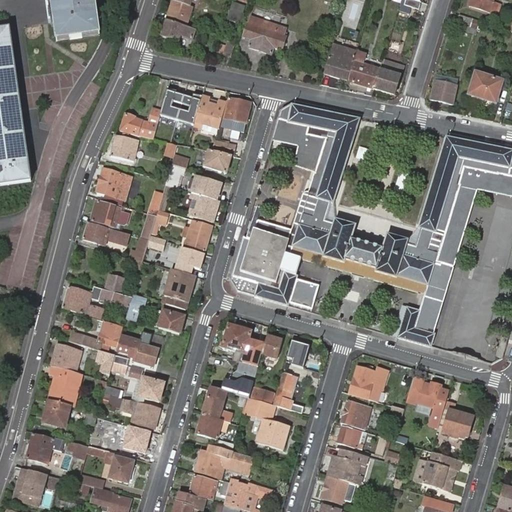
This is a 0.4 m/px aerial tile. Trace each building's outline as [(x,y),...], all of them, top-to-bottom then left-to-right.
[(54,24),(51,0),(45,0),(49,25),(54,24)] [(100,37),(95,0),(51,0),(54,24),(57,42),(100,37)] [(191,0),(172,0),(168,15),(175,17),(172,24),(186,29),(192,9),(189,8),(191,0)] [(419,11),(421,4),(420,3),(409,0),(406,0),(404,7),(419,11)] [(470,0),(468,7),(489,13),(493,0),(470,0)] [(241,25),(244,14),(242,13),(244,7),(232,3),(226,21),(241,25)] [(175,17),(168,15),(165,22),(172,24),(175,17)] [(456,25),(477,32),(480,23),(459,16),(456,25)] [(273,48),(280,51),(285,37),(283,36),(285,28),(251,18),(248,26),(247,26),(243,39),(250,41),(248,48),(271,55),(273,48)] [(172,24),(165,22),(160,38),(178,43),(180,38),(191,41),(194,31),(186,29),(172,24)] [(19,96),(10,28),(0,29),(0,185),(30,182),(19,96)] [(223,56),(230,59),(235,44),(228,41),(223,56)] [(333,46),(324,75),(347,82),(356,55),(355,53),(333,46)] [(356,55),(347,82),(373,90),(379,72),(379,71),(362,66),(365,55),(357,52),(356,55)] [(379,72),(373,90),(393,96),(399,78),(379,72)] [(468,96),(494,104),(501,83),(474,75),(468,96)] [(455,89),(437,85),(434,84),(428,102),(450,106),(455,89)] [(183,98),(175,96),(175,93),(166,91),(160,113),(159,117),(193,127),(201,98),(192,97),(191,101),(183,98)] [(211,101),(201,98),(193,127),(202,130),(203,126),(219,131),(226,106),(218,103),(216,108),(209,106),(211,101)] [(245,125),(251,106),(229,101),(221,126),(238,130),(239,123),(245,125)] [(333,206),(359,121),(289,106),(280,112),(277,121),(276,122),(271,141),(299,147),(294,166),(316,173),(318,174),(316,179),(314,179),(308,198),(311,199),(305,216),(302,216),(292,248),(293,248),(323,256),(322,259),(345,265),(346,262),(376,271),(375,274),(397,281),(397,279),(427,288),(428,288),(435,264),(437,257),(435,257),(440,239),(443,239),(445,232),(449,220),(446,219),(447,215),(450,216),(455,200),(452,198),(454,194),(456,195),(461,179),(459,179),(460,174),(463,174),(464,171),(478,174),(478,171),(484,172),(483,175),(497,178),(499,170),(511,173),(511,152),(446,139),(418,231),(421,232),(416,250),(407,248),(408,244),(386,238),(382,251),(352,242),(357,228),(335,222),(334,226),(324,223),(330,206),(333,206)] [(159,117),(160,113),(151,110),(147,123),(134,120),(135,118),(125,116),(121,132),(138,136),(137,137),(152,141),(159,117)] [(128,135),(123,134),(122,138),(115,137),(110,158),(132,164),(138,142),(127,139),(128,135)] [(235,150),(215,145),(213,154),(231,158),(233,158),(235,150)] [(213,154),(208,153),(205,164),(212,166),(211,170),(226,174),(231,158),(213,154)] [(189,161),(174,157),(171,166),(186,170),(189,161)] [(171,166),(167,183),(165,187),(176,190),(180,175),(184,176),(186,170),(171,166)] [(511,173),(499,170),(497,178),(483,175),(484,172),(478,171),(478,174),(464,171),(463,174),(460,174),(459,179),(461,179),(456,195),(454,194),(452,198),(455,200),(450,216),(447,215),(446,219),(449,220),(445,232),(455,235),(472,180),(511,188),(511,173)] [(96,193),(120,201),(127,178),(103,171),(96,193)] [(196,179),(191,195),(217,202),(221,186),(196,179)] [(213,225),(219,203),(217,202),(191,195),(190,199),(194,200),(189,217),(213,225)] [(93,223),(114,229),(115,225),(118,226),(122,213),(119,212),(119,210),(98,203),(93,223)] [(168,215),(159,212),(152,235),(156,236),(160,222),(166,224),(168,215)] [(156,218),(149,216),(141,240),(149,242),(150,238),(156,218)] [(205,254),(208,244),(206,243),(209,236),(211,236),(213,229),(193,223),(186,249),(205,254)] [(129,236),(88,224),(83,241),(105,247),(107,240),(127,246),(129,236)] [(285,274),(290,258),(293,248),(292,248),(293,244),(254,233),(251,243),(245,241),(245,239),(243,238),(231,278),(233,278),(257,285),(259,278),(282,285),(285,274)] [(165,242),(150,238),(149,242),(148,248),(162,252),(165,242)] [(149,242),(141,240),(140,240),(137,252),(135,261),(143,263),(148,248),(149,242)] [(290,258),(424,296),(427,288),(397,279),(397,281),(375,274),(376,271),(346,262),(345,265),(322,259),(323,256),(293,248),(290,258)] [(428,288),(444,293),(451,269),(435,264),(428,288)] [(196,279),(172,272),(163,305),(186,312),(196,279)] [(253,299),(289,308),(298,278),(285,274),(282,285),(259,278),(257,285),(233,278),(231,282),(237,293),(254,298),(253,299)] [(110,277),(105,292),(122,297),(126,281),(110,277)] [(312,315),(321,286),(298,278),(289,308),(312,315)] [(407,309),(397,339),(432,349),(436,337),(431,336),(444,293),(428,288),(427,288),(424,296),(420,312),(407,309)] [(99,303),(100,301),(130,309),(133,300),(122,297),(105,292),(95,289),(93,294),(92,296),(88,295),(69,289),(63,309),(103,321),(104,316),(100,315),(102,311),(91,308),(93,301),(99,303)] [(147,301),(134,297),(133,300),(130,309),(127,321),(136,324),(141,309),(145,310),(147,301)] [(397,339),(407,309),(402,307),(392,338),(397,339)] [(159,330),(180,336),(185,319),(164,313),(159,330)] [(123,328),(106,324),(101,343),(88,339),(88,338),(74,334),(74,335),(71,345),(100,353),(101,353),(102,350),(109,353),(111,348),(117,349),(123,328)] [(257,370),(261,357),(264,347),(249,341),(251,334),(229,327),(222,349),(244,356),(241,365),(257,370)] [(165,345),(166,337),(156,335),(155,343),(165,345)] [(142,342),(122,336),(121,340),(141,346),(142,342)] [(282,343),(267,338),(264,347),(261,357),(276,362),(282,343)] [(502,360),(508,339),(502,338),(496,358),(502,360)] [(121,340),(118,349),(129,352),(127,358),(135,360),(134,363),(154,369),(160,351),(141,346),(121,340)] [(310,349),(291,343),(286,359),(293,361),(291,367),(303,371),(310,349)] [(58,347),(52,368),(52,369),(75,375),(77,370),(78,371),(82,354),(58,347)] [(116,357),(101,353),(100,353),(98,363),(104,365),(101,374),(110,377),(114,365),(116,357)] [(118,358),(116,365),(128,368),(129,361),(118,358)] [(248,400),(257,370),(241,365),(239,364),(236,373),(225,382),(222,392),(226,394),(241,398),(248,400)] [(358,368),(349,396),(367,401),(375,404),(377,404),(381,391),(384,391),(389,372),(377,369),(376,373),(358,368)] [(75,400),(81,377),(75,375),(52,369),(50,376),(55,377),(50,393),(75,400)] [(130,378),(141,381),(143,373),(133,371),(130,378)] [(284,376),(274,408),(276,408),(302,416),(304,410),(293,407),(290,406),(291,404),(298,380),(284,376)] [(133,397),(160,404),(165,386),(145,380),(143,386),(137,384),(133,397)] [(269,380),(266,392),(273,394),(276,382),(269,380)] [(414,380),(407,402),(415,404),(416,402),(434,408),(433,412),(443,415),(444,410),(450,392),(441,389),(441,388),(431,385),(430,388),(421,385),(422,382),(414,380)] [(121,392),(107,388),(105,396),(120,400),(121,392)] [(226,394),(222,392),(210,389),(207,400),(223,405),(226,394)] [(75,400),(50,393),(42,424),(63,430),(69,407),(73,408),(75,400)] [(245,409),(248,400),(241,398),(238,407),(245,409)] [(223,405),(207,400),(202,417),(222,423),(231,426),(233,417),(221,413),(223,405)] [(340,426),(364,432),(371,409),(348,402),(340,426)] [(273,407),(260,404),(255,418),(264,421),(256,446),(283,454),(291,429),(272,424),(276,408),(274,408),(273,407)] [(467,427),(470,418),(452,412),(454,406),(447,404),(445,410),(449,412),(445,423),(442,434),(449,436),(448,438),(458,440),(458,439),(464,441),(465,438),(467,439),(471,428),(467,427)] [(132,425),(155,432),(161,412),(138,406),(132,425)] [(404,412),(392,409),(389,418),(402,422),(404,412)] [(444,410),(443,415),(441,422),(445,423),(449,412),(445,410),(444,410)] [(222,423),(202,417),(197,436),(216,442),(222,423)] [(420,448),(431,452),(438,430),(428,426),(420,448)] [(123,448),(146,455),(152,435),(129,429),(123,448)] [(359,445),(362,433),(352,430),(352,432),(343,429),(338,444),(363,452),(364,447),(359,445)] [(61,453),(64,442),(55,439),(55,442),(34,436),(28,460),(49,466),(52,451),(61,453)] [(408,439),(397,436),(395,443),(405,445),(406,446),(408,439)] [(219,451),(230,454),(233,447),(218,443),(216,450),(219,451)] [(89,448),(87,456),(107,461),(107,464),(114,466),(110,480),(129,485),(135,464),(116,459),(117,456),(114,455),(92,449),(89,448)] [(253,460),(230,454),(219,451),(217,458),(201,454),(196,474),(224,482),(228,468),(248,474),(253,460)] [(356,477),(359,467),(364,469),(367,459),(341,451),(338,461),(337,460),(337,462),(333,464),(332,463),(328,479),(359,487),(361,478),(356,477)] [(387,463),(399,467),(402,458),(389,454),(387,463)] [(462,462),(433,454),(431,463),(430,463),(423,486),(451,494),(457,471),(459,472),(462,462)] [(361,478),(364,469),(359,467),(356,477),(361,478)] [(41,499),(47,476),(23,470),(17,492),(41,499)] [(53,477),(50,490),(57,492),(61,479),(53,477)] [(189,496),(212,502),(217,485),(194,478),(189,496)] [(321,500),(342,506),(344,501),(351,503),(356,488),(327,480),(321,500)] [(268,501),(270,491),(232,481),(231,485),(229,492),(235,493),(234,498),(227,497),(224,507),(240,511),(241,511),(249,511),(254,496),(268,501)] [(83,511),(89,488),(79,485),(77,484),(73,501),(61,497),(59,505),(70,508),(83,511)] [(229,492),(231,485),(225,484),(221,495),(227,497),(229,492)] [(511,511),(511,489),(505,487),(498,510),(498,511),(503,511),(511,511)] [(114,494),(107,492),(106,493),(97,491),(93,504),(106,507),(104,511),(130,511),(133,502),(114,497),(114,494)] [(39,507),(41,499),(17,492),(15,500),(39,507)] [(192,511),(196,499),(180,495),(174,511),(192,511)] [(426,508),(424,511),(451,511),(453,506),(425,498),(422,507),(426,508)]
